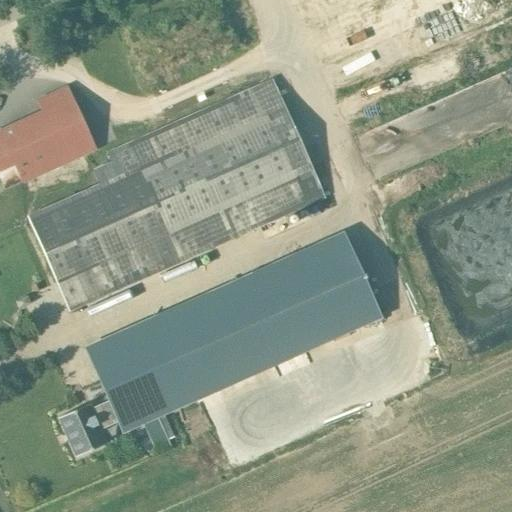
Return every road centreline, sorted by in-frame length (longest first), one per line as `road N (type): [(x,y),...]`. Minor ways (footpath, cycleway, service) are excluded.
road 1 (unknown): [(0,348),(350,171)]
road 2 (unknown): [(279,0),(350,171)]
